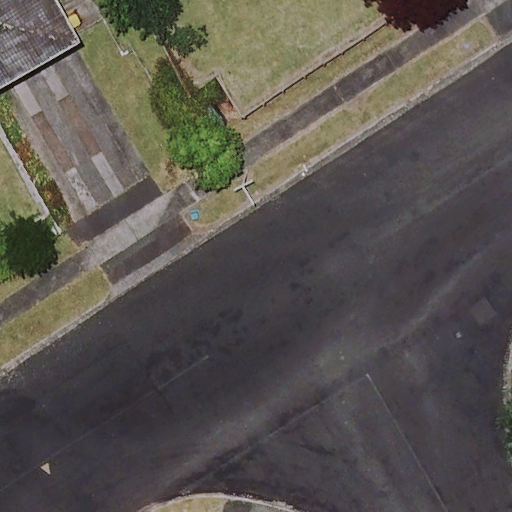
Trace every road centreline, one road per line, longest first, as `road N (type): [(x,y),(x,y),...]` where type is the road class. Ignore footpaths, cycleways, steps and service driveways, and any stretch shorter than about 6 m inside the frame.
road 1 (residential): [(0,498),(321,298)]
road 2 (residential): [(321,298),(442,511)]
road 3 (residential): [(321,298),(511,171)]
